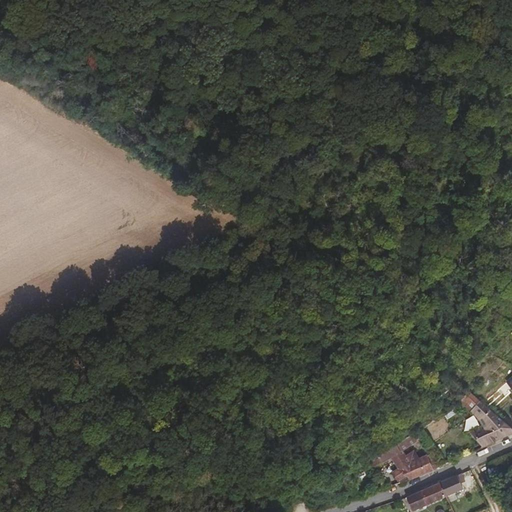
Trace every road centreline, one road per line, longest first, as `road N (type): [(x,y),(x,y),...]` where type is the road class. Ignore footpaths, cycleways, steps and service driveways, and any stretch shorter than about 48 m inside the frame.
road 1 (track): [(0,18),(80,37),(221,96),(324,126),(384,111),(467,0)]
road 2 (residential): [(336,511),(511,442)]
